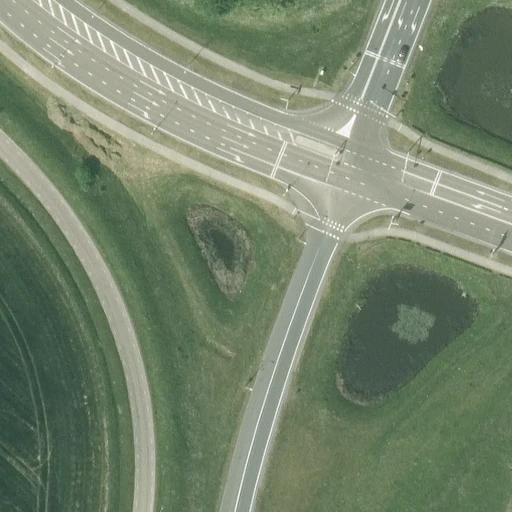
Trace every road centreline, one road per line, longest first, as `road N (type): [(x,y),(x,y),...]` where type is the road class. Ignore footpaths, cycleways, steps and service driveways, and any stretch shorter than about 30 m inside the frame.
road 1 (unclassified): [(142,511),(144,450),(120,319),(55,203),(0,147)]
road 2 (secondary): [(349,169),(161,92),(24,0)]
road 3 (motorway): [(349,169),(239,511)]
road 4 (motorway): [(410,0),(349,169)]
road 5 (secondary): [(511,226),(349,169)]
